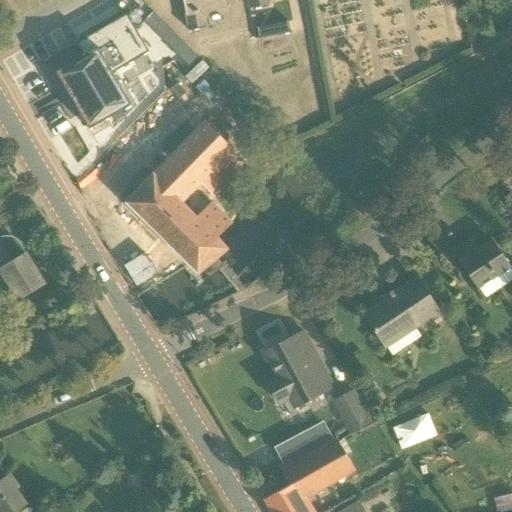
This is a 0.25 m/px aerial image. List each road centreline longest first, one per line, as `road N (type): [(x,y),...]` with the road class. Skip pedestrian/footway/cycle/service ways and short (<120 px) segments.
road 1 (residential): [(154,361),(286,290),(511,131)]
road 2 (tertiary): [(154,361),(0,105)]
road 3 (tertiary): [(242,511),(154,361)]
road 4 (residential): [(0,428),(154,361)]
